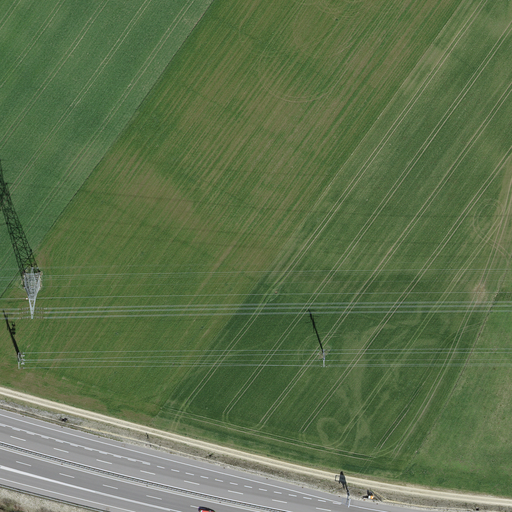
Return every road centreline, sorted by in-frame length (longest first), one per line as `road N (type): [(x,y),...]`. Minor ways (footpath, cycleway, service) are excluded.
road 1 (track): [(0,382),(326,471),(511,501)]
road 2 (motorway): [(340,511),(0,433)]
road 3 (motorway): [(0,457),(217,511)]
road 4 (motorway): [(0,467),(206,511)]
